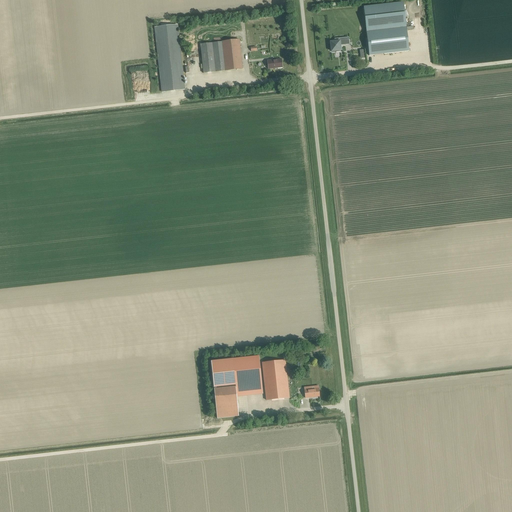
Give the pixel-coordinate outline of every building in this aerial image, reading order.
[(369,56),(409,51),(403,3),(363,8),(369,56)] [(177,25),(155,27),(162,92),(184,90),(177,25)] [(335,42),(330,42),(331,51),(332,51),(332,52),(340,52),(340,51),(341,50),(340,44),(344,43),(344,45),(349,44),(348,37),(334,39),(335,42)] [(222,42),(226,71),(242,69),(239,40),(222,42)] [(222,42),(213,43),(216,72),(226,71),(222,42)] [(213,43),(200,44),(203,73),(216,72),(213,43)] [(268,69),(282,67),(281,59),(267,61),(268,69)] [(233,359),(211,361),(214,388),(236,385),(233,359)] [(251,383),(249,360),(237,361),(238,384),(251,383)] [(266,400),(289,398),(285,360),(262,363),(266,400)] [(305,398),(319,396),(318,386),(304,387),(305,398)] [(235,387),(214,389),(214,395),(212,395),(212,398),(215,398),(217,418),(238,416),(235,387)]
